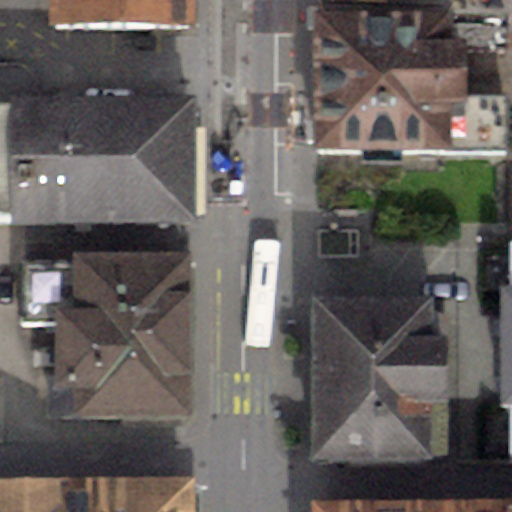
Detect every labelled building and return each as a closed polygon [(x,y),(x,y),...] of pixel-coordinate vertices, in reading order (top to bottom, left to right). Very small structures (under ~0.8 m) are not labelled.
[(193,0),(51,0),(51,25),(194,27),(193,0)] [(452,10),(314,11),(315,154),(508,152),(507,97),(467,97),(466,39),(453,39),(452,10)] [(196,98),(11,98),(11,105),(0,105),(0,214),(11,214),(11,221),(196,221),(196,98)] [(511,242),(511,243),(511,289),(502,289),(501,406),(511,406),(511,463),(511,242)] [(72,261),(21,262),(22,328),(55,327),(56,374),(47,374),(47,417),(193,416),(192,250),(72,252),(72,261)] [(433,298),(313,297),(312,460),(432,461),(432,401),(448,401),(449,319),(433,309),(433,298)] [(0,511),(193,511),(193,478),(0,480),(0,511)] [(511,511),(511,497),(313,501),(312,511),(511,511)]
